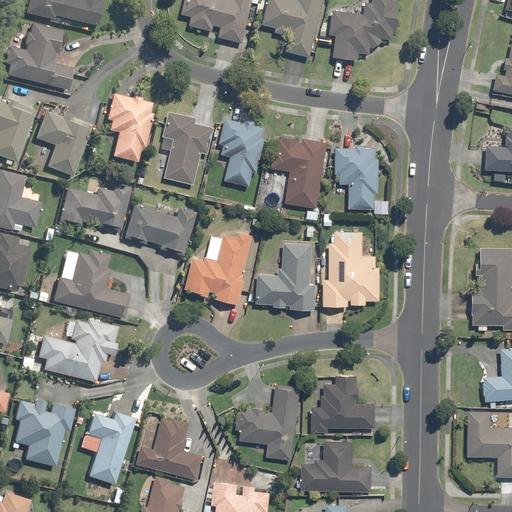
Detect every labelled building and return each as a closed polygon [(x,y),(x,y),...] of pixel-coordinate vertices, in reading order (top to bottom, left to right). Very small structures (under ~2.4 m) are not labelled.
[(24,0),(21,14),(51,21),(52,17),(94,27),(100,0),(24,0)] [(216,39),(240,44),(250,0),(182,0),(179,15),(189,17),(187,26),(210,32),(211,26),(218,28),(216,39)] [(283,53),(308,58),(321,0),(264,0),(259,26),(273,29),(272,33),(287,37),(283,53)] [(333,37),(330,58),(356,61),(357,54),(368,55),(370,39),(390,41),(392,31),(394,31),(397,6),(395,6),(395,0),(369,0),(369,4),(363,3),(361,15),(329,11),(326,36),(333,37)] [(511,0),(505,0),(503,9),(511,11),(511,0)] [(11,44),(2,77),(65,93),(71,68),(52,63),(61,31),(26,22),(20,46),(11,44)] [(493,73),(490,91),(511,95),(511,42),(510,42),(506,59),(503,58),(501,69),(504,69),(503,75),(493,73)] [(151,103),(107,93),(99,128),(115,132),(109,157),(138,163),(151,103)] [(0,157),(14,162),(33,110),(0,98),(0,157)] [(89,124),(43,108),(33,138),(52,145),(44,167),(70,176),(89,124)] [(212,122),(165,111),(159,137),(170,140),(161,179),(191,186),(199,154),(205,155),(212,122)] [(262,127),(222,118),(215,144),(221,145),(218,155),(227,157),(221,181),(247,187),(251,173),(255,174),(263,138),(260,137),(262,127)] [(483,145),(482,170),(511,172),(511,123),(504,123),(502,146),(483,145)] [(299,140),(275,136),(273,150),(271,150),(269,168),(287,171),(282,204),(315,209),(325,142),(299,138),(299,140)] [(372,148),(332,147),(332,175),(337,175),(337,185),(346,185),(345,209),(372,210),(372,213),(386,214),(386,200),(372,199),(372,194),(376,194),(376,158),(372,158),(372,148)] [(0,169),(0,227),(9,230),(11,222),(33,228),(39,203),(17,197),(23,176),(0,169)] [(62,185),(53,221),(80,228),(81,223),(116,232),(128,186),(110,182),(108,190),(95,186),(93,193),(62,185)] [(129,204),(120,237),(181,255),(193,212),(175,207),(172,217),(129,204)] [(211,299),(236,305),(242,281),(239,280),(250,235),(235,231),(234,237),(220,234),(219,238),(208,235),(202,260),(190,257),(181,292),(205,297),(207,291),(213,293),(211,299)] [(0,288),(19,293),(30,246),(15,243),(16,237),(0,232),(0,288)] [(321,279),(321,307),(346,307),(346,305),(362,305),(362,301),(377,301),(377,267),(373,267),(373,255),(360,255),(360,232),(331,232),(331,243),(326,243),(326,279),(321,279)] [(287,309),(312,311),(314,284),(308,284),(310,244),(281,242),(279,267),(275,267),(275,275),(254,273),(252,304),(270,305),(269,307),(283,308),(283,306),(287,306),(287,309)] [(55,276),(49,301),(122,318),(128,294),(103,288),(108,268),(104,267),(107,253),(75,245),(67,279),(55,276)] [(511,248),(477,247),(477,262),(472,262),(472,275),(476,275),(475,291),(469,290),(468,325),(500,325),(500,330),(511,329),(511,304),(511,305),(511,248)] [(0,343),(4,345),(10,319),(0,316),(0,343)] [(111,343),(115,325),(83,317),(82,321),(71,318),(65,341),(40,335),(34,356),(42,358),(39,369),(92,382),(97,362),(102,363),(104,354),(110,356),(114,343),(111,343)] [(480,378),(482,401),(511,399),(511,347),(498,349),(500,376),(480,378)] [(309,406),(309,433),(325,433),(325,428),(373,428),(373,403),(356,403),(356,386),(353,386),(353,376),(333,376),(333,383),(320,383),(320,395),(318,395),(318,406),(309,406)] [(263,457),(289,460),(297,387),(272,384),(269,412),(235,408),(232,429),(237,430),(236,441),(264,444),(263,457)] [(30,403),(15,399),(10,419),(16,421),(11,441),(24,444),(21,459),(52,467),(61,431),(67,433),(73,409),(31,399),(30,403)] [(84,476),(112,485),(133,418),(112,411),(109,419),(89,412),(78,449),(91,453),(84,476)] [(488,411),(465,411),(465,457),(495,458),(494,477),(511,476),(511,426),(488,426),(488,411)] [(138,445),(133,464),(194,480),(201,455),(181,450),(188,423),(160,416),(151,448),(138,445)] [(298,463),(298,491),(368,492),(369,466),(350,465),(351,441),(321,441),(321,459),(312,459),(311,463),(298,463)] [(140,505),(137,511),(183,511),(177,510),(184,484),(153,476),(145,506),(140,505)] [(252,487),(211,482),(208,505),(213,505),(212,511),(265,511),(267,493),(252,491),(252,487)] [(0,511),(23,511),(27,500),(0,490),(0,511)]
